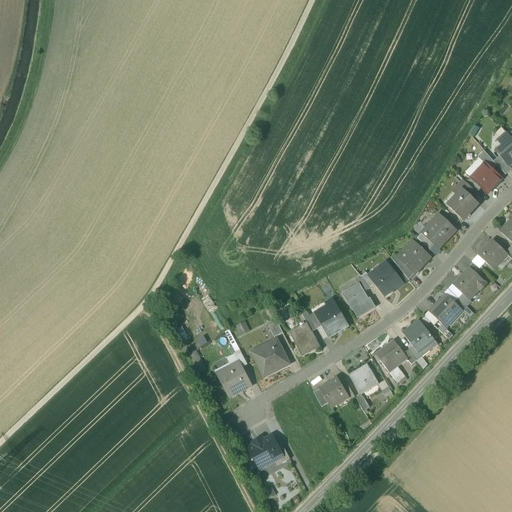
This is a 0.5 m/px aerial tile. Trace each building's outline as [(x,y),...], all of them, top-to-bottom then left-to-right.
[(507,135),(500,140),(500,144),(503,148),(497,154),(499,157),(509,168),(510,168),(511,166),(511,140),(510,138),(507,135)] [(493,162),(485,153),(479,159),(485,164),(492,171),(497,166),(493,162)] [(509,168),(499,157),(493,162),(497,166),(505,176),(511,170),(510,168),(509,168)] [(492,171),(485,164),(470,179),(481,189),(487,195),(501,180),(492,171)] [(470,179),(466,184),(477,194),(481,189),(470,179)] [(466,184),(463,181),(457,189),(461,193),(463,191),(472,199),(477,194),(466,184)] [(472,199),(463,191),(461,193),(457,189),(453,193),(457,197),(447,207),(462,221),(470,212),(471,212),(478,205),(472,199)] [(439,216),(421,234),(435,247),(439,250),(438,249),(450,237),(450,238),(456,232),(439,216)] [(511,219),(500,232),(511,243),(511,219)] [(435,247),(421,234),(417,239),(421,243),(430,251),(435,247)] [(505,253),(492,241),(478,256),(493,271),(507,256),(507,255),(505,253)] [(413,243),(399,259),(413,272),(413,271),(416,273),(429,259),(426,256),(417,247),(413,243)] [(430,251),(421,243),(417,247),(426,256),(430,251)] [(413,272),(399,259),(395,263),(408,281),(416,273),(413,271),(413,272)] [(368,277),(374,286),(384,298),(391,292),(395,289),(396,291),(404,285),(386,263),(368,277)] [(487,285),(469,268),(453,286),(462,295),(467,300),(468,299),(471,302),(487,285)] [(368,277),(366,274),(360,278),(370,289),(374,286),(368,277)] [(370,289),(360,278),(355,281),(358,286),(358,285),(363,293),(370,289)] [(358,286),(343,295),(357,319),(375,309),(369,300),(368,301),(363,293),(358,285),(358,286)] [(471,302),(468,299),(467,300),(462,295),(458,299),(467,308),(472,303),(471,302)] [(446,296),(438,305),(437,303),(429,312),(428,313),(438,322),(447,331),(448,330),(447,329),(463,312),(452,302),(446,296)] [(458,299),(457,298),(452,302),(463,312),(467,308),(458,299)] [(334,303),(327,307),(327,309),(316,315),(315,316),(322,327),(328,337),(337,332),(336,332),(340,330),(341,332),(348,327),(334,303)] [(438,322),(428,313),(429,312),(428,312),(424,317),(434,326),(438,322)] [(310,317),(307,313),(302,316),(306,324),(311,333),(313,333),(317,330),(310,317)] [(315,314),(310,317),(317,330),(322,327),(315,316),(316,315),(315,314)] [(438,346),(419,322),(403,335),(413,348),(418,355),(419,354),(434,342),(437,346),(438,346)] [(234,328),(239,338),(248,332),(243,323),(234,328)] [(283,334),(277,323),(269,327),(275,338),(283,334)] [(306,324),(304,325),(304,324),(300,326),(300,327),(293,331),(298,340),(294,342),(302,358),(320,348),(313,333),(311,333),(306,324)] [(277,340),(260,349),(264,356),(255,360),(265,378),(290,365),(277,340)] [(434,342),(419,354),(422,358),(437,346),(434,342)] [(395,344),(385,351),(384,349),(376,355),(380,362),(388,372),(395,366),(397,368),(407,361),(408,360),(404,355),(395,344)] [(418,355),(413,348),(408,352),(416,362),(422,358),(419,354),(418,355)] [(200,373),(205,371),(195,352),(190,355),(200,373)] [(247,365),(240,352),(234,355),(239,365),(240,368),(241,367),(241,368),(247,365)] [(416,362),(408,352),(404,355),(408,360),(407,361),(411,366),(416,362)] [(239,365),(218,376),(230,398),(251,387),(241,368),(241,367),(240,368),(239,365)] [(379,385),(367,366),(349,376),(361,396),(361,395),(379,385)] [(337,379),(332,382),(332,383),(320,390),(328,404),(331,409),(348,400),(349,401),(343,391),(337,379)] [(392,395),(385,382),(379,385),(386,398),(392,395)] [(355,397),(349,387),(343,391),(349,401),(355,397)] [(328,404),(320,390),(314,394),(321,408),(328,404)] [(361,395),(361,396),(356,399),(363,412),(369,408),(364,399),(363,399),(361,395)] [(369,422),(361,427),(363,432),(371,427),(369,422)] [(350,443),(345,434),(340,437),(345,445),(350,443)] [(277,447),(272,437),(264,441),(263,439),(252,444),(253,446),(250,448),(248,449),(255,461),(258,468),(259,468),(262,469),(268,466),(268,463),(274,460),(275,462),(283,458),(277,447)] [(248,445),(239,450),(247,465),(255,461),(248,449),(250,448),(248,445)] [(278,467),(290,460),(282,445),(277,447),(283,458),(275,462),(278,467)] [(269,500),(276,496),(272,489),(265,492),(269,500)]
